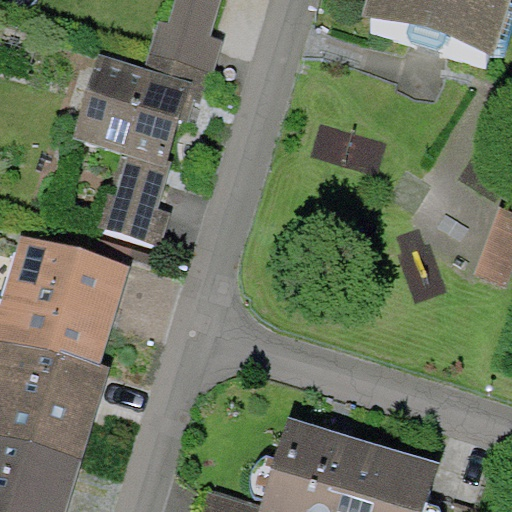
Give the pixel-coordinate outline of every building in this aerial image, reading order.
[(197,71),(218,0),(174,0),(157,57),(197,71)] [(506,0),(365,0),(361,15),(491,54),(506,0)] [(144,243),(197,71),(157,57),(150,78),(100,63),(75,144),(125,159),(103,230),(144,243)] [(511,266),(511,216),(494,209),(469,276),(504,289),(511,266)] [(115,278),(22,248),(0,317),(0,341),(6,344),(86,369),(115,278)] [(0,360),(0,445),(72,469),(102,375),(86,369),(6,344),(0,360)] [(422,511),(427,499),(438,464),(287,415),(258,504),(209,488),(201,511),(422,511)] [(0,511),(58,511),(72,469),(0,445),(0,511)]
